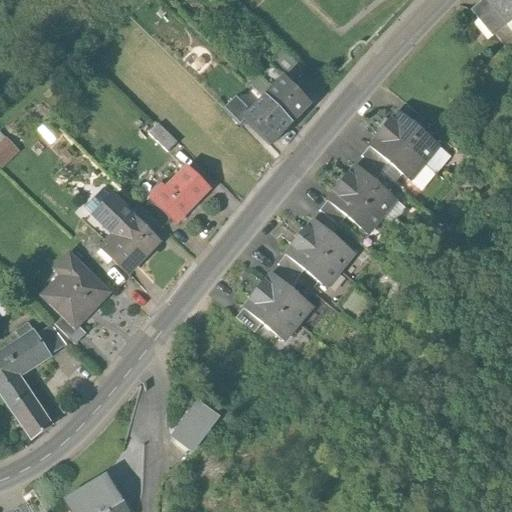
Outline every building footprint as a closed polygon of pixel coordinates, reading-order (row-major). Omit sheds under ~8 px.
[(164,11),(152,0),(148,0),(135,15),(149,28),(164,11)] [(493,36),(508,23),(489,0),(486,0),(473,11),(493,36)] [(511,20),(511,0),(489,0),(508,23),(511,20)] [(270,66),(291,77),(299,63),(278,51),(270,66)] [(216,65),(202,80),(222,99),(236,85),(216,65)] [(284,81),(265,100),(293,127),(311,107),(284,81)] [(240,126),(244,122),(252,114),(236,99),(224,111),(240,126)] [(271,149),(293,127),(265,100),(252,114),(244,122),(271,149)] [(407,105),(399,114),(418,129),(425,120),(407,105)] [(418,129),(399,114),(385,132),(425,165),(439,147),(418,129)] [(58,137),(46,124),(38,132),(50,145),(58,137)] [(167,154),(177,144),(158,125),(148,135),(167,154)] [(411,182),(425,165),(385,132),(371,149),(388,163),(411,182)] [(18,153),(5,140),(0,144),(0,170),(0,171),(18,153)] [(382,172),(388,163),(371,149),(364,158),(382,172)] [(384,174),(382,172),(364,158),(357,168),(376,183),(384,174)] [(376,183),(357,168),(342,186),(383,219),(398,201),(376,183)] [(209,191),(186,169),(164,191),(161,188),(149,200),(175,226),(209,191)] [(383,219),(342,186),(328,202),(347,217),(369,236),(383,219)] [(91,219),(111,238),(131,219),(110,199),(91,219)] [(321,212),(322,213),(339,227),(347,217),(328,202),(321,212)] [(322,213),(314,223),(332,237),(340,228),(339,227),(322,213)] [(131,219),(111,238),(99,252),(128,279),(160,245),(131,219)] [(332,237),(314,223),(300,241),(340,274),(355,256),(332,237)] [(327,290),(340,274),(300,241),(286,257),(304,272),(327,290)] [(286,257),(280,266),(297,280),(304,272),(286,257)] [(108,297),(68,258),(53,273),(60,279),(41,300),(62,320),(74,332),(77,329),(108,297)] [(271,277),(289,292),(298,281),(297,280),(280,266),(271,277)] [(289,292),(271,277),(257,294),(298,328),(312,311),(289,292)] [(284,345),(298,328),(257,294),(243,311),(261,326),(284,345)] [(254,334),(261,326),(243,311),(236,319),(254,334)] [(85,337),(77,329),(74,332),(62,320),(55,328),(75,347),(85,337)] [(51,328),(35,339),(49,359),(65,348),(51,328)] [(35,339),(32,334),(0,356),(0,397),(31,442),(51,429),(18,380),(49,359),(35,339)] [(197,401),(168,439),(191,456),(220,418),(197,401)] [(125,511),(105,479),(63,506),(66,511),(125,511)]
